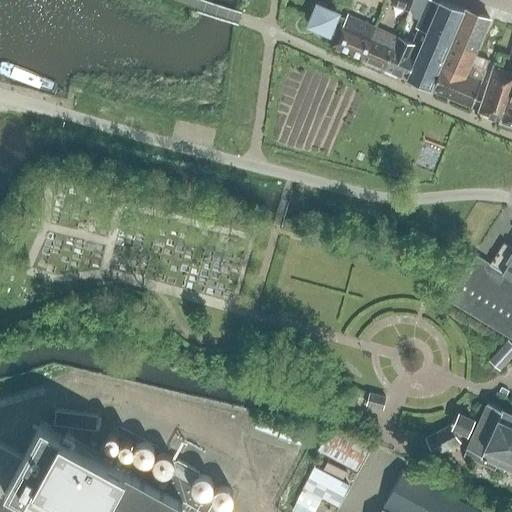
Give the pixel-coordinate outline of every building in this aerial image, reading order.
[(407,79),(438,4),(429,0),(427,0),(416,28),(418,29),(412,42),(398,37),(398,38),(383,69),(407,79)] [(389,0),(388,5),(406,11),(409,0),(389,0)] [(409,0),(407,9),(412,11),(413,12),(411,17),(419,20),(427,0),(409,0)] [(429,89),(464,9),(440,0),(438,4),(407,79),(429,89)] [(376,28),(348,15),(346,20),(336,16),(337,14),(317,5),(308,26),(329,34),(329,32),(335,35),(330,46),(361,60),(376,28)] [(471,107),(486,70),(471,64),(489,18),(465,9),(431,90),(471,107)] [(398,38),(383,31),(376,28),(361,60),(383,69),(398,38)] [(511,48),(510,56),(511,57),(511,78),(507,93),(511,94),(511,96),(511,99),(507,98),(500,121),(511,125),(511,48)] [(511,94),(507,93),(511,78),(511,73),(492,66),(478,111),(500,121),(507,98),(511,99),(511,96),(511,94)] [(511,248),(503,243),(490,264),(476,255),(446,300),(511,339),(511,248)] [(511,355),(511,344),(506,339),(487,360),(499,371),(511,355)] [(382,409),(385,397),(370,393),(367,405),(382,409)] [(511,413),(487,402),(467,448),(464,455),(494,469),(496,466),(504,470),(506,466),(511,468),(511,413)] [(57,407),(55,421),(99,426),(101,412),(57,407)] [(467,433),(472,420),(456,413),(451,425),(426,438),(435,455),(460,442),(454,430),(456,428),(467,433)] [(206,511),(215,498),(192,486),(192,483),(192,481),(194,479),(197,477),(199,476),(198,471),(177,460),(173,461),(173,463),(173,466),(173,469),(171,472),(169,473),(105,439),(97,454),(41,423),(24,455),(0,441),(0,511),(206,511)] [(357,470),(370,445),(331,425),(318,450),(357,470)] [(345,472),(325,462),(321,472),(340,481),(345,472)] [(347,486),(311,467),(300,488),(337,507),(347,486)] [(382,507),(390,511),(482,511),(403,468),(382,507)]
